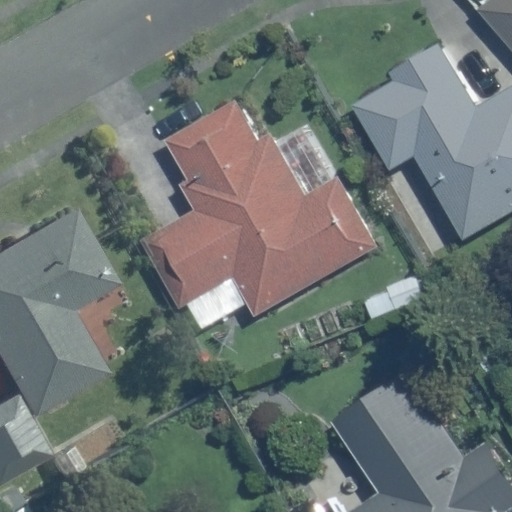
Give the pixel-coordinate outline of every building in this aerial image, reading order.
[(511,0),(492,0),(481,10),(511,45),(511,0)] [(511,88),(476,109),(439,45),(390,73),(395,82),(354,106),(389,168),(413,154),(462,240),(511,210),(511,88)] [(376,246),(338,179),(305,197),(270,134),(256,142),(235,104),(167,142),(189,180),(180,185),(195,211),(143,240),(179,304),(232,275),(254,314),(376,246)] [(121,282),(78,209),(0,254),(0,350),(37,414),(109,373),(72,311),(121,282)] [(395,290),(374,297),(381,319),(440,297),(430,270),(393,284),(395,290)] [(507,511),(511,508),(511,459),(491,429),(471,442),(420,365),(342,416),(390,488),(353,511),(507,511)] [(0,405),(0,483),(53,455),(20,395),(0,405)]
